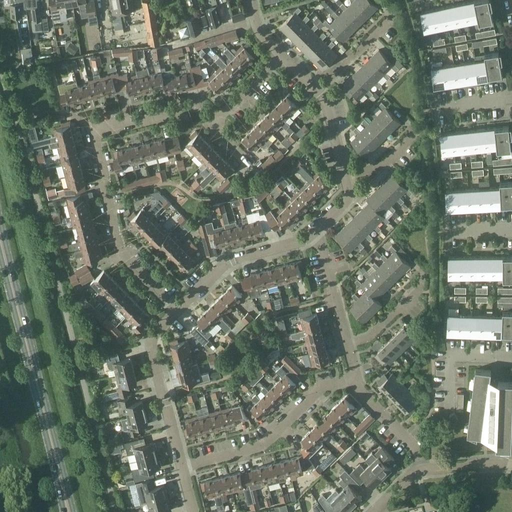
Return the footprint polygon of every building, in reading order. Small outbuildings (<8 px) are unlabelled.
[(11,17),(17,17),(15,0),(3,0),(4,6),(10,6),(11,17)] [(66,5),(73,4),(71,0),(57,0),(59,7),(51,8),(53,23),(62,21),(60,14),(67,13),(66,5)] [(71,0),(73,4),(80,3),(81,10),(87,9),(88,16),(96,15),(94,1),(86,2),(85,0),(71,0)] [(109,0),(112,14),(122,12),(120,0),(109,0)] [(120,0),(122,12),(133,10),(131,0),(120,0)] [(350,0),(353,2),(368,17),(378,7),(370,0),(350,0)] [(477,0),(474,1),(478,18),(479,23),(493,20),(488,0),(477,0)] [(153,1),(141,3),(143,16),(146,19),(156,18),(153,1)] [(468,20),(478,18),(474,1),(465,3),(468,20)] [(359,26),(368,17),(353,2),(347,8),(342,4),(340,6),(344,11),(359,26)] [(457,22),(468,20),(465,3),(454,5),(457,22)] [(329,5),(326,8),(332,14),(335,11),(329,5)] [(447,25),(457,22),(454,5),(443,7),(447,25)] [(43,31),(41,19),(40,7),(32,8),(33,22),(32,22),(34,41),(38,40),(37,31),(43,31)] [(210,26),(217,24),(214,14),(215,14),(213,7),(206,9),(210,26)] [(436,27),(447,25),(443,7),(432,9),(436,27)] [(288,36),(303,21),(297,15),(302,10),(299,8),(279,27),(288,36)] [(421,12),(423,19),(425,29),(436,27),(432,9),(421,12)] [(243,11),(232,15),(234,22),(245,18),(243,11)] [(351,34),(359,26),(344,11),(339,16),(335,11),(332,14),(336,18),(351,34)] [(295,44),(311,29),(305,23),(310,18),(307,16),(303,21),(288,36),(295,44)] [(190,36),(201,32),(197,17),(185,20),(190,36)] [(343,42),(351,34),(336,18),(331,24),(326,19),(324,22),(343,42)] [(156,21),(146,23),(150,45),(160,43),(156,21)] [(304,52),(319,37),(313,31),(318,26),(316,25),(315,24),(311,29),(295,44),(304,52)] [(481,32),(482,37),(496,35),(495,29),(481,32)] [(223,34),(225,41),(238,37),(236,30),(223,34)] [(312,60),(327,46),(322,40),(326,35),(324,33),(319,37),(304,52),(312,60)] [(209,46),(221,42),(219,35),(203,40),(209,46)] [(103,51),(147,43),(146,37),(102,45),(103,51)] [(482,40),(483,46),(497,43),(496,38),(482,40)] [(327,46),(312,60),(322,71),(337,56),(330,48),(334,43),(332,41),(327,46)] [(74,54),(79,48),(74,45),(70,51),(74,54)] [(234,54),(246,66),(258,54),(252,48),(249,51),(242,45),(234,54)] [(178,56),(184,55),(182,48),(168,52),(170,59),(178,56)] [(246,66),(234,54),(227,48),(223,52),(229,58),(225,62),(237,75),(246,66)] [(370,58),(385,73),(391,67),(396,72),(399,70),(379,50),(370,58)] [(485,54),(489,77),(502,75),(499,52),(485,54)] [(478,79),(489,77),(485,54),(484,54),(485,59),(475,61),(478,79)] [(237,75),(225,62),(219,56),(214,60),(221,67),(217,71),(228,83),(237,75)] [(390,78),(385,73),(370,58),(361,67),(376,82),(383,75),(388,80),(389,79),(390,78)] [(467,80),(478,79),(475,61),(464,63),(467,80)] [(456,82),(467,80),(464,63),(454,64),(456,82)] [(446,84),(456,82),(454,64),(443,66),(446,84)] [(217,71),(208,80),(204,81),(200,66),(192,68),(197,88),(212,84),(219,92),(228,83),(217,71)] [(435,85),(446,84),(443,66),(432,68),(435,85)] [(381,87),(376,82),(361,67),(353,75),(368,90),(374,84),(379,89),(381,87)] [(153,89),(150,75),(148,68),(142,70),(144,77),(138,78),(141,92),(153,89)] [(178,89),(175,76),(173,68),(166,70),(168,77),(163,79),(162,72),(161,72),(166,92),(178,89)] [(175,76),(178,89),(186,87),(186,90),(197,88),(192,68),(180,71),(181,74),(175,76)] [(164,86),(166,93),(166,92),(161,72),(150,75),(153,89),(164,86)] [(104,94),(122,90),(119,76),(118,73),(100,78),(104,94)] [(141,92),(138,78),(129,80),(128,74),(119,76),(122,90),(128,88),(129,95),(141,92)] [(373,95),(368,90),(353,75),(344,84),(359,99),(366,93),(370,98),(373,95)] [(93,97),(104,94),(100,78),(88,81),(89,84),(93,97)] [(81,100),(93,97),(89,84),(78,87),(81,100)] [(63,104),(69,102),(69,103),(81,100),(78,87),(66,90),(66,93),(60,95),(63,104)] [(278,105),(290,117),(299,108),(292,102),(295,99),(290,93),(278,105)] [(377,115),(392,131),(400,123),(386,108),(381,103),(379,105),(383,110),(377,115)] [(281,125),(290,117),(278,105),(269,113),(281,125)] [(392,131),(377,115),(373,111),(370,114),(375,118),(369,124),(384,139),(392,131)] [(273,134),(281,125),(269,113),(261,121),(273,134)] [(384,139),(369,124),(365,120),(362,123),(366,127),(360,133),(375,148),(384,139)] [(268,138),(273,134),(261,121),(252,130),(268,146),(269,146),(272,143),(268,138)] [(56,142),(73,137),(69,122),(61,124),(62,127),(53,129),(55,136),(31,143),(32,148),(50,143),(56,142)] [(495,128),(498,151),(511,149),(509,126),(495,128)] [(375,148),(360,133),(355,128),(353,131),(358,135),(351,142),(366,157),(375,148)] [(497,151),(498,151),(495,128),(484,129),(486,147),(496,146),(497,151)] [(475,148),(486,147),(484,129),(474,130),(475,148)] [(264,149),(268,146),(252,130),(241,141),(247,147),(249,145),(255,151),(261,145),(264,149)] [(465,149),(475,148),(474,130),(463,131),(465,149)] [(194,154),(206,142),(195,131),(189,136),(192,139),(186,146),(194,154)] [(291,135),(295,139),(299,136),(294,131),(291,135)] [(454,150),(465,149),(463,131),(452,133),(454,150)] [(437,152),(454,150),(452,133),(441,134),(442,144),(437,145),(437,152)] [(59,153),(76,149),(73,137),(56,142),(50,143),(52,149),(58,147),(59,153)] [(177,137),(171,139),(174,153),(181,152),(177,137)] [(152,142),(157,158),(174,153),(171,139),(165,140),(164,138),(152,142)] [(145,161),(157,158),(152,142),(141,145),(145,161)] [(203,163),(215,151),(206,142),(194,154),(203,163)] [(134,164),(145,161),(141,145),(129,148),(134,164)] [(126,166),(134,164),(129,148),(115,151),(120,170),(126,169),(126,166)] [(62,165),(79,160),(76,149),(59,153),(62,165)] [(275,153),(277,154),(280,158),(284,155),(278,150),(275,153)] [(211,171),(223,160),(215,151),(203,163),(199,167),(203,171),(207,167),(211,171)] [(269,170),(280,158),(277,154),(274,157),(273,156),(264,165),(269,170)] [(40,158),(38,158),(40,167),(46,166),(44,157),(40,158)] [(65,176),(82,172),(79,160),(62,165),(65,176)] [(211,171),(199,183),(203,187),(204,188),(216,176),(220,180),(226,174),(229,177),(235,171),(223,160),(211,171)] [(324,174),(321,177),(317,173),(313,177),(303,167),(305,165),(300,160),(293,166),(298,171),(308,181),(320,193),(332,182),(324,174)] [(295,174),(298,171),(293,166),(290,169),(295,174)] [(82,172),(65,176),(69,188),(65,189),(67,195),(86,190),(85,184),(82,172)] [(158,176),(149,178),(151,184),(164,181),(161,172),(157,173),(158,176)] [(384,183),(399,198),(407,189),(405,191),(410,196),(416,189),(406,178),(401,183),(392,174),(384,183)] [(278,184),(283,190),(286,187),(285,185),(289,182),(282,176),(277,181),(279,183),(278,184)] [(140,187),(151,184),(149,178),(138,181),(140,187)] [(222,192),(227,187),(232,182),(228,178),(218,188),(222,192)] [(140,187),(138,181),(120,186),(122,192),(140,187)] [(312,202),(320,193),(308,181),(300,190),(312,202)] [(511,181),(500,182),(501,205),(511,204),(511,181)] [(491,206),(501,205),(500,182),(500,188),(490,188),(491,206)] [(404,203),(399,198),(384,183),(375,191),(390,206),(396,201),(401,206),(404,203)] [(283,190),(278,184),(269,193),(274,198),(283,190)] [(312,202),(300,190),(296,186),(292,190),(296,194),(291,198),(303,210),(312,202)] [(55,188),(47,191),(49,200),(57,197),(55,188)] [(480,206),(491,206),(490,188),(479,189),(480,206)] [(458,208),(469,207),(468,189),(457,190),(458,208)] [(469,207),(480,206),(479,189),(468,189),(469,207)] [(447,208),(458,208),(457,190),(446,190),(447,208)] [(90,211),(87,201),(87,199),(94,197),(92,191),(66,198),(67,204),(70,203),(73,215),(87,212),(90,211)] [(395,211),(390,206),(375,191),(366,200),(369,203),(382,215),(387,209),(392,214),(395,211)] [(271,201),(274,198),(269,193),(266,196),(271,201)] [(295,219),(303,210),(291,198),(283,207),(295,219)] [(390,223),(382,215),(369,203),(361,211),(376,226),(382,220),(387,225),(390,223)] [(286,227),(295,219),(283,207),(274,215),(270,212),(265,215),(275,231),(284,226),(286,227)] [(139,229),(152,217),(143,208),(136,215),(133,212),(128,217),(139,229)] [(77,227),(90,223),(93,223),(90,211),(87,212),(73,215),(77,227)] [(381,231),(376,226),(361,211),(352,220),(367,234),(373,228),(378,233),(381,231)] [(264,234),(263,231),(270,229),(268,222),(265,215),(260,217),(261,220),(249,223),(252,237),(264,234)] [(148,238),(160,226),(152,217),(139,229),(148,238)] [(352,220),(344,228),(359,243),(365,237),(370,242),(372,239),(367,234),(352,220)] [(202,236),(208,234),(206,224),(205,222),(199,223),(202,236)] [(77,227),(80,238),(96,234),(93,223),(90,223),(77,227)] [(241,240),(252,237),(249,223),(237,226),(241,240)] [(156,246),(171,232),(170,232),(168,234),(160,226),(148,238),(156,246)] [(229,243),(241,240),(237,226),(225,229),(229,243)] [(363,248),(344,228),(335,237),(350,252),(356,245),(361,250),(363,248)] [(212,247),(229,243),(225,229),(208,234),(212,247)] [(167,253),(179,241),(171,232),(156,246),(157,246),(159,244),(167,253)] [(83,250),(99,246),(96,234),(80,238),(83,250)] [(208,234),(202,236),(207,256),(214,255),(212,247),(208,234)] [(175,261),(194,243),(189,239),(183,245),(179,241),(167,253),(175,261)] [(387,260),(402,275),(410,266),(403,258),(408,254),(395,241),(388,248),(393,253),(387,260)] [(194,243),(175,261),(187,273),(193,267),(190,264),(196,258),(191,253),(197,247),(194,243)] [(99,246),(83,250),(74,252),(76,258),(84,255),(86,262),(102,258),(99,246)] [(402,275),(387,260),(382,255),(381,256),(379,257),(384,262),(378,268),(393,283),(402,275)] [(511,256),(503,257),(503,274),(503,280),(511,279),(511,256)] [(449,275),(461,275),(461,257),(449,257),(449,273),(444,273),(444,281),(449,281),(449,275)] [(461,275),(471,275),(471,257),(461,257),(461,275)] [(471,275),(482,274),(482,257),(471,257),(471,275)] [(482,274),(492,274),(492,257),(482,257),(482,274)] [(492,274),(503,274),(503,257),(492,257),(492,274)] [(286,265),(290,282),(302,279),(297,262),(286,265)] [(78,278),(91,271),(87,264),(74,271),(78,278)] [(393,283),(378,268),(373,264),(371,266),(375,271),(369,277),(384,292),(393,283)] [(278,285),(290,282),(286,265),(274,268),(278,285)] [(267,288),(278,285),(274,268),(262,271),(267,288)] [(91,271),(78,278),(82,285),(94,278),(91,271)] [(103,289),(113,280),(104,271),(94,280),(103,289)] [(260,295),(259,290),(267,288),(262,271),(250,275),(251,276),(240,278),(251,297),(260,295)] [(384,292),(369,277),(365,272),(362,274),(367,279),(362,284),(361,285),(366,291),(376,300),(384,292)] [(111,298),(121,288),(113,280),(103,289),(111,298)] [(361,285),(362,284),(357,280),(355,282),(365,292),(358,299),(373,314),(382,305),(376,300),(366,291),(361,285)] [(223,294),(233,304),(242,296),(232,286),(223,294)] [(119,306),(129,297),(121,288),(111,298),(109,300),(117,308),(119,306)] [(225,313),(233,304),(223,294),(215,303),(225,313)] [(373,314),(358,299),(353,294),(351,297),(356,301),(349,308),(364,323),(373,314)] [(128,315),(138,305),(129,297),(119,306),(117,308),(125,317),(128,315)] [(220,317),(225,313),(215,303),(206,311),(216,321),(226,332),(231,327),(220,317)] [(128,315),(125,317),(134,326),(132,327),(137,332),(145,324),(144,322),(149,316),(138,305),(128,315)] [(99,310),(94,314),(101,321),(106,317),(99,310)] [(207,330),(216,321),(206,311),(197,320),(199,322),(195,326),(208,339),(212,335),(207,330)] [(511,311),(502,311),(502,316),(501,334),(511,334),(511,311)] [(244,315),(249,321),(252,318),(247,312),(244,315)] [(303,330),(319,326),(316,314),(300,318),(303,330)] [(459,332),(460,315),(448,314),(448,332),(459,332)] [(246,324),(249,321),(244,315),(241,319),(246,324)] [(470,333),(471,315),(460,315),(459,332),(470,333)] [(482,333),(482,315),(471,315),(470,333),(482,333)] [(492,333),(493,316),(482,315),(482,333),(492,333)] [(501,334),(502,316),(493,316),(492,333),(501,334)] [(111,332),(116,327),(107,319),(102,324),(111,332)] [(399,332),(410,344),(416,338),(409,332),(413,328),(408,323),(399,332)] [(306,342),(322,337),(319,326),(303,330),(292,333),(293,339),(301,339),(301,337),(305,336),(306,342)] [(116,327),(111,332),(120,341),(125,336),(116,327)] [(230,329),(227,332),(233,338),(236,336),(230,329)] [(230,341),(233,338),(227,332),(224,336),(230,341)] [(406,349),(410,344),(399,332),(394,337),(406,349)] [(309,353),(325,349),(322,337),(306,342),(309,353)] [(400,354),(406,349),(394,337),(388,342),(400,354)] [(174,357),(190,353),(187,341),(178,343),(177,340),(170,342),(174,357)] [(395,359),(400,354),(388,342),(383,347),(395,359)] [(390,364),(395,359),(383,347),(378,352),(378,353),(375,356),(382,364),(386,361),(390,364)] [(325,349),(309,353),(312,365),(329,361),(325,349)] [(116,375),(134,370),(131,358),(120,361),(118,352),(99,357),(100,362),(108,361),(109,367),(114,369),(114,368),(116,375)] [(177,369),(193,364),(190,353),(174,357),(177,369)] [(284,363),(290,369),(296,375),(301,370),(289,359),(284,363)] [(286,374),(290,369),(284,363),(275,372),(282,378),(277,382),(287,392),(296,384),(286,374)] [(193,364),(177,369),(180,381),(182,380),(183,386),(208,380),(206,376),(197,378),(193,364)] [(264,374),(266,371),(261,366),(256,372),(262,378),(265,375),(264,374)] [(498,382),(490,379),(491,371),(475,369),(473,435),(483,436),(483,435),(496,440),(496,447),(511,447),(511,433),(511,418),(510,419),(510,411),(511,411),(511,396),(511,397),(511,390),(511,389),(511,381),(498,381),(498,382)] [(134,370),(116,375),(119,387),(117,388),(118,390),(107,393),(104,396),(105,400),(130,394),(128,385),(137,382),(134,370)] [(385,391),(397,379),(392,374),(388,378),(384,374),(376,381),(380,385),(380,386),(385,391)] [(253,386),(257,383),(251,377),(244,383),(249,388),(252,385),(253,386)] [(390,396),(402,384),(397,379),(385,391),(390,396)] [(278,401),(287,392),(277,382),(269,391),(278,401)] [(394,401),(407,389),(402,384),(390,396),(394,401)] [(278,401),(269,391),(264,386),(260,390),(265,395),(260,399),(270,409),(278,401)] [(399,406),(412,394),(407,389),(394,401),(399,406)] [(270,409),(260,399),(256,394),(250,399),(255,404),(251,408),(249,406),(245,410),(253,418),(257,414),(261,418),(270,409)] [(412,394),(399,406),(405,412),(409,415),(415,410),(411,406),(418,400),(412,394)] [(336,406),(346,416),(355,407),(345,397),(336,406)] [(128,417),(145,413),(142,402),(132,404),(131,398),(118,401),(119,408),(125,406),(128,417)] [(221,411),(225,427),(237,424),(237,422),(248,419),(240,406),(233,408),(233,407),(221,411)] [(337,424),(346,416),(336,406),(327,414),(337,424)] [(213,430),(225,427),(221,411),(209,414),(213,430)] [(145,413),(128,417),(131,428),(125,430),(127,436),(140,433),(138,427),(148,424),(145,413)] [(453,422),(458,419),(454,413),(449,416),(453,422)] [(202,433),(213,430),(209,414),(198,417),(202,433)] [(329,433),(337,424),(327,414),(319,423),(329,433)] [(356,427),(361,432),(374,419),(369,414),(356,427)] [(186,437),(202,433),(198,417),(186,420),(188,428),(184,429),(186,437)] [(320,441),(329,433),(319,423),(310,431),(320,441)] [(311,450),(320,441),(310,431),(301,440),(311,450)] [(130,462),(156,455),(154,449),(157,449),(155,443),(153,444),(153,443),(146,445),(145,438),(124,443),(130,462)] [(370,465),(382,477),(391,469),(386,463),(390,459),(378,446),(373,451),(379,456),(370,465)] [(287,460),(290,474),(292,480),(297,479),(295,473),(302,471),(315,468),(304,453),(299,457),(287,460)] [(345,454),(339,459),(344,464),(349,458),(345,454)] [(158,461),(156,455),(130,462),(135,481),(154,476),(152,470),(159,468),(159,467),(161,466),(160,461),(158,461)] [(284,476),(290,474),(287,460),(275,464),(280,482),(286,481),(284,476)] [(129,462),(120,463),(121,474),(131,473),(129,462)] [(268,485),(280,482),(275,464),(263,467),(267,480),(268,485)] [(382,477),(370,465),(365,469),(360,464),(351,472),(363,483),(367,479),(373,486),(382,477)] [(249,485),(267,480),(263,467),(251,470),(252,472),(246,473),(249,485)] [(339,493),(352,507),(362,498),(357,493),(363,488),(345,469),(339,475),(342,478),(338,482),(344,488),(339,493)] [(256,510),(254,504),(249,485),(246,473),(240,475),(240,473),(228,476),(232,492),(244,489),(248,506),(251,505),(252,511),(256,510)] [(227,494),(232,492),(228,476),(216,479),(221,495),(222,502),(229,501),(227,494)] [(141,505),(148,503),(167,498),(164,485),(154,488),(152,479),(135,484),(139,497),(141,505)] [(209,498),(221,495),(216,479),(201,483),(203,491),(206,490),(209,498)] [(338,511),(347,511),(352,507),(339,493),(333,498),(332,497),(328,501),(322,495),(318,499),(326,511),(337,511),(338,511)] [(167,498),(148,503),(150,511),(144,511),(164,511),(171,510),(167,498)]
